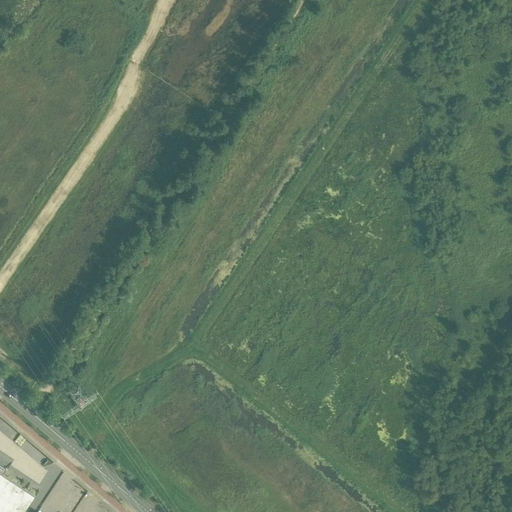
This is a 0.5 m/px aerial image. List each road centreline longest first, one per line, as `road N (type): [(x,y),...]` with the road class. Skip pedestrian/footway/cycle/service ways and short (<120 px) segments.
road 1 (track): [(26,415),(307,0)]
road 2 (tertiary): [(144,511),(0,391)]
